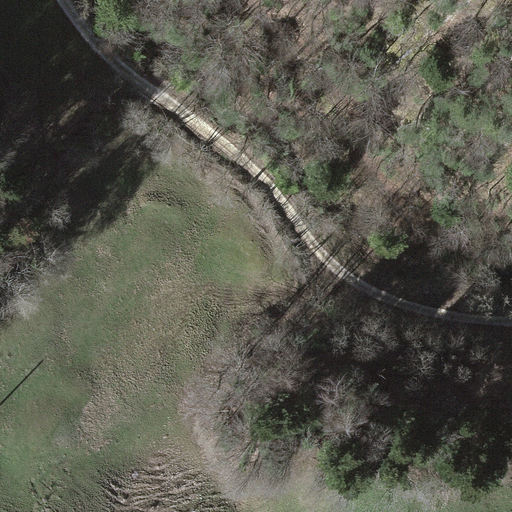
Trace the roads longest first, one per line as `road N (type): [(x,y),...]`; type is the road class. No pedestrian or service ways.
road 1 (track): [(65,0),(97,42),(256,166),(347,280),(511,313)]
road 2 (track): [(243,0),(328,86),(360,156),(436,254),(453,307),(511,342)]
